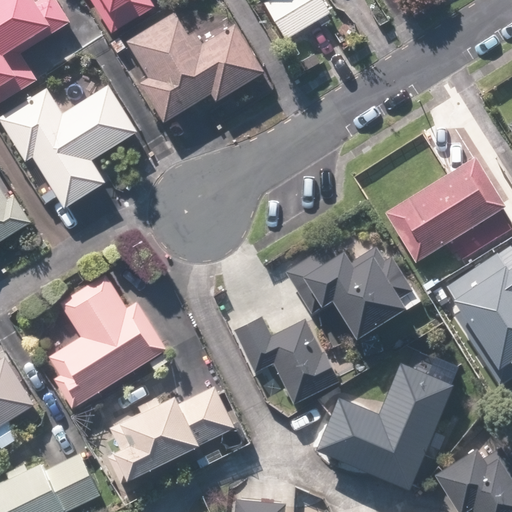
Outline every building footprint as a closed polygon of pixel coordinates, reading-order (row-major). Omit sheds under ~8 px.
[(66,25),(50,0),(0,0),(0,105),(34,84),(17,56),(66,25)] [(84,0),(109,38),(155,8),(150,0),(84,0)] [(330,12),(322,0),(266,0),(260,4),(283,41),(330,12)] [(134,85),(160,126),(208,96),(215,106),(266,74),(233,21),(200,42),(195,34),(186,39),(171,15),(123,45),(144,78),(134,85)] [(48,87),(0,116),(0,124),(26,166),(31,162),(61,209),(105,182),(92,162),(137,134),(106,83),(62,110),(48,87)] [(511,123),(502,130),(511,145),(511,123)] [(511,189),(498,167),(484,176),(474,159),(383,215),(413,264),(442,246),(448,255),(460,248),(468,261),(511,234),(511,220),(504,208),(511,202),(511,189)] [(0,245),(27,229),(7,196),(1,200),(0,198),(0,245)] [(306,315),(326,304),(347,343),(417,304),(382,243),(345,264),(331,239),(280,268),(306,315)] [(444,294),(494,375),(511,364),(511,273),(503,258),(444,294)] [(53,306),(74,341),(40,361),(69,409),(165,350),(136,303),(124,310),(103,275),(53,306)] [(304,320),(269,336),(262,319),(231,333),(250,376),(272,366),(290,407),(334,387),(304,320)] [(0,448),(19,437),(10,421),(32,408),(3,359),(0,360),(0,448)] [(452,385),(400,363),(377,415),(338,398),(315,454),(406,493),(452,385)] [(213,391),(175,408),(171,399),(97,432),(122,485),(233,434),(213,391)] [(511,511),(511,471),(494,440),(429,476),(448,511),(463,511),(468,510),(469,511),(511,511)] [(0,479),(0,511),(69,511),(98,499),(78,457),(42,474),(37,463),(0,479)] [(292,511),(293,502),(231,499),(230,511),(292,511)]
